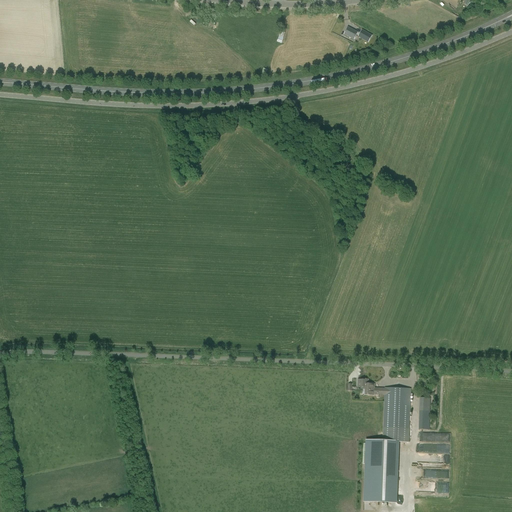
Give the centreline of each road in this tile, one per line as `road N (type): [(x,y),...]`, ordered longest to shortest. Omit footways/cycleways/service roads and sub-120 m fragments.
road 1 (tertiary): [(0,94),(239,105),(418,68),(511,32)]
road 2 (unclassified): [(0,353),(511,370)]
road 3 (primary): [(14,83),(157,93),(301,82),(406,57),(511,15)]
road 4 (residential): [(215,0),(357,0)]
